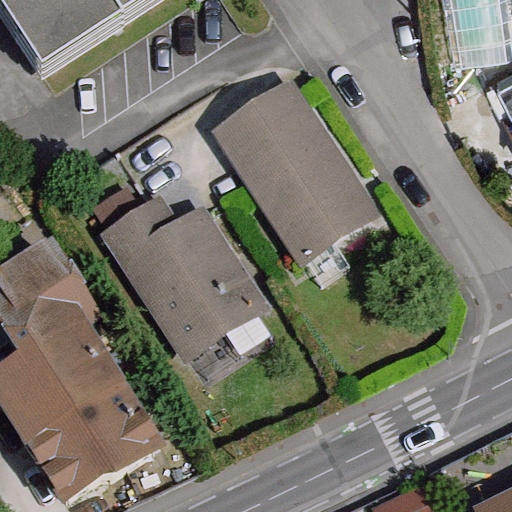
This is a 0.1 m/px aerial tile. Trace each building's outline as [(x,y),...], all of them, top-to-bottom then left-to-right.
[(0,0),(0,17),(45,86),(177,0),(0,0)] [(511,74),(496,83),(511,114),(511,74)] [(289,92),(221,136),(304,263),(371,219),(289,92)] [(158,206),(109,237),(186,361),(262,314),(204,221),(178,238),(158,206)] [(0,402),(67,510),(153,457),(80,339),(94,330),(51,260),(0,291),(0,331),(28,376),(0,393),(0,402)] [(511,511),(511,499),(485,511),(511,511)]
